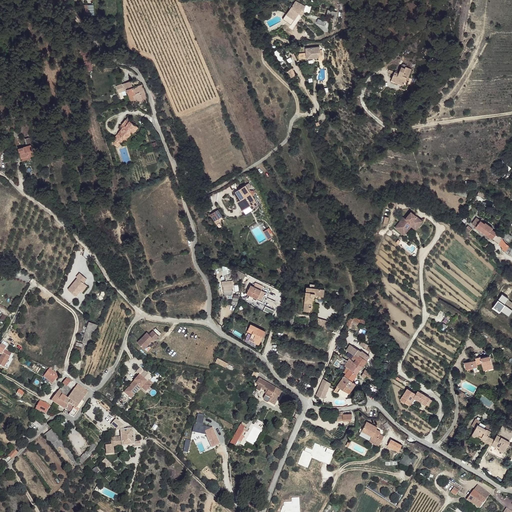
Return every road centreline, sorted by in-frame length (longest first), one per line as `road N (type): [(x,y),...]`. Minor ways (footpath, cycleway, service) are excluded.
road 1 (unknown): [(426,443),(439,424),(440,397),(398,372),(424,315),(419,272),(439,233),(434,222)]
road 2 (residential): [(511,491),(418,439),(374,399),(306,404)]
road 3 (residential): [(173,167),(144,81),(108,55),(62,0)]
road 4 (residential): [(173,167),(202,193),(271,153),(296,113)]
road 5 (residential): [(208,324),(209,293),(173,167)]
road 6 (residential): [(208,324),(141,315),(92,391)]
road 7 (residential): [(92,391),(70,421),(42,425),(0,476)]
road 8 (residential): [(306,404),(272,365),(208,324)]
